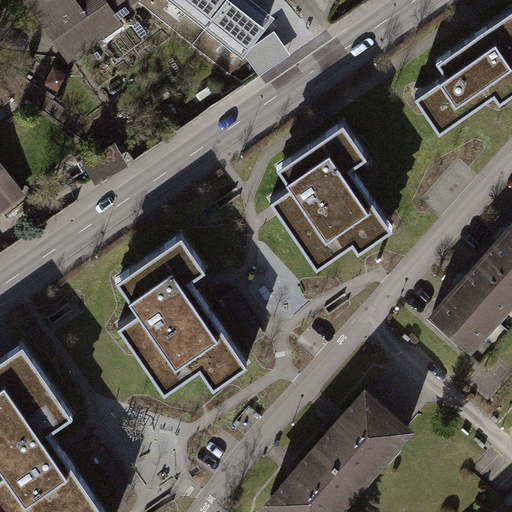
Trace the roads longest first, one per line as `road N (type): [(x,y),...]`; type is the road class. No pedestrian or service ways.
road 1 (tertiary): [(415,0),(0,288)]
road 2 (residential): [(212,510),(371,327)]
road 3 (residential): [(371,327),(511,181)]
road 4 (residential): [(371,327),(511,445)]
